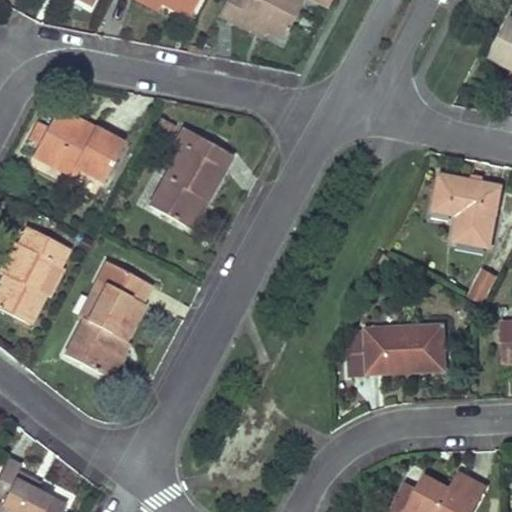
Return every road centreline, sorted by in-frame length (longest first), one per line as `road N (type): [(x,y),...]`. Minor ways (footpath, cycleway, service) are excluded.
road 1 (residential): [(333,114),(134,475)]
road 2 (residential): [(0,112),(17,80),(40,60),(64,57),(317,105)]
road 3 (residential): [(511,415),(388,419),(327,453),(288,511)]
road 4 (residential): [(134,475),(0,374)]
road 5 (residential): [(372,109),(511,137)]
